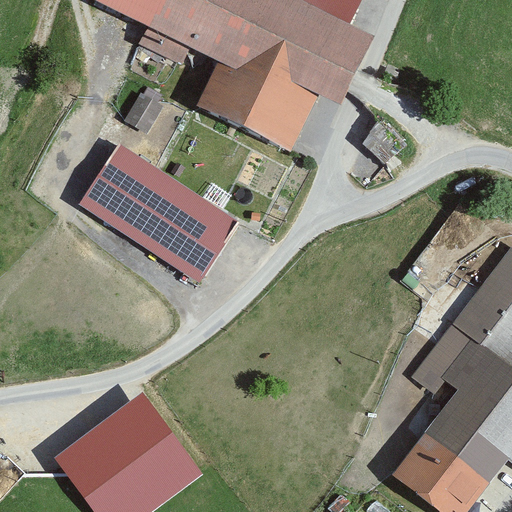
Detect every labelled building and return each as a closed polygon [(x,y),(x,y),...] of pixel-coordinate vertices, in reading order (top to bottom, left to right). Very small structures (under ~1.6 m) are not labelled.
[(82,0),(211,64),(190,107),(283,152),(310,98),(331,108),(370,0),(82,0)] [(143,86),(127,121),(150,131),(166,96),(143,86)] [(398,130),(367,107),(354,138),(365,150),(354,174),(369,189),(387,168),(382,163),(398,130)] [(238,217),(116,142),(72,205),(199,281),(238,217)] [(511,239),(507,236),(414,363),(454,392),(393,476),(443,511),(458,511),(501,454),(511,462),(511,239)]
